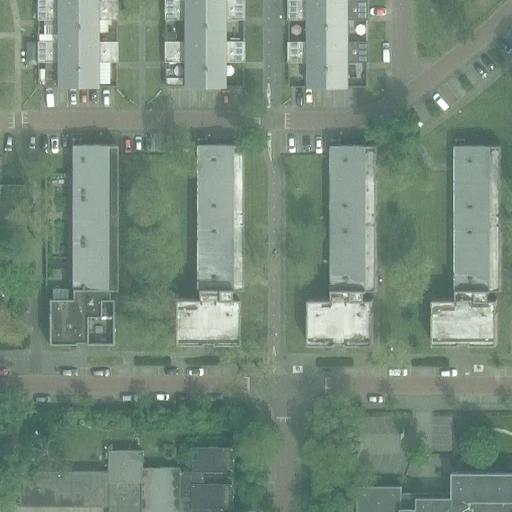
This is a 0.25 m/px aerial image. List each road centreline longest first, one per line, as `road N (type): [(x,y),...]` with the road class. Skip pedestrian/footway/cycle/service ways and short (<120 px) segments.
road 1 (residential): [(0,121),(345,120),(401,97)]
road 2 (residential): [(0,386),(282,386)]
road 3 (residential): [(282,386),(511,386)]
road 4 (residential): [(401,97),(511,8)]
road 5 (unclassified): [(283,511),(282,386)]
